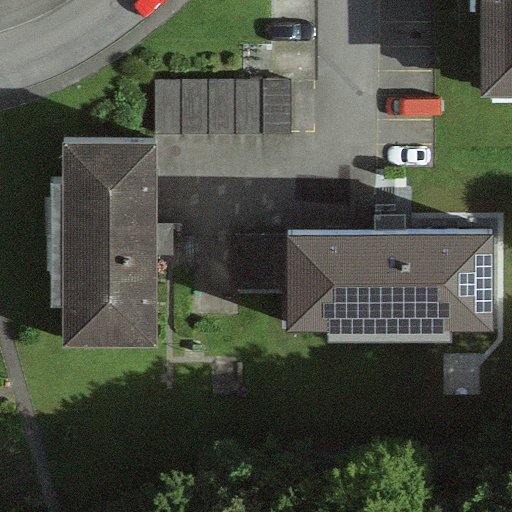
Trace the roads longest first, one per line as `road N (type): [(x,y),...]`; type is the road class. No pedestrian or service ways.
road 1 (track): [(209,511),(245,495),(420,468),(511,467)]
road 2 (residential): [(115,0),(40,46),(0,60)]
